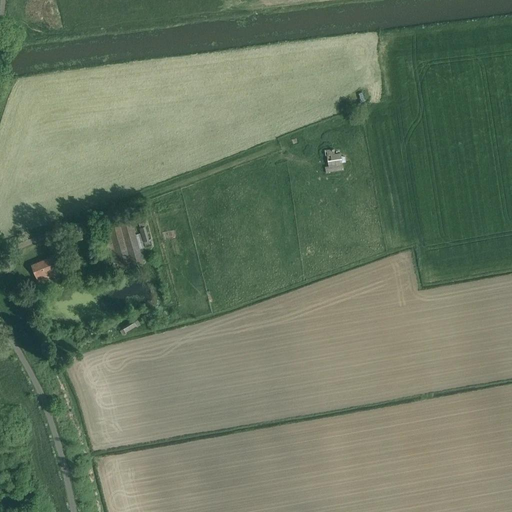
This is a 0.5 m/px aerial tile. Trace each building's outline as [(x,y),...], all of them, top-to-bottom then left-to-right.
[(332,149),(325,150),(326,155),(327,155),(329,166),(325,166),(326,173),(330,172),(330,171),(343,169),(342,164),(341,153),(334,154),(332,154),(332,149)] [(142,211),(131,214),(133,221),(134,221),(143,218),(144,217),(142,211)] [(143,262),(130,216),(101,224),(114,270),(143,262)] [(147,226),(146,222),(140,223),(141,227),(140,228),(144,242),(145,242),(145,243),(151,241),(151,239),(149,239),(146,226),(147,226)] [(59,271),(53,257),(32,265),(38,280),(59,271)] [(123,328),(120,330),(123,335),(126,333),(126,332),(136,325),(137,326),(140,324),(137,319),(134,321),(133,320),(122,327),(123,328)]
